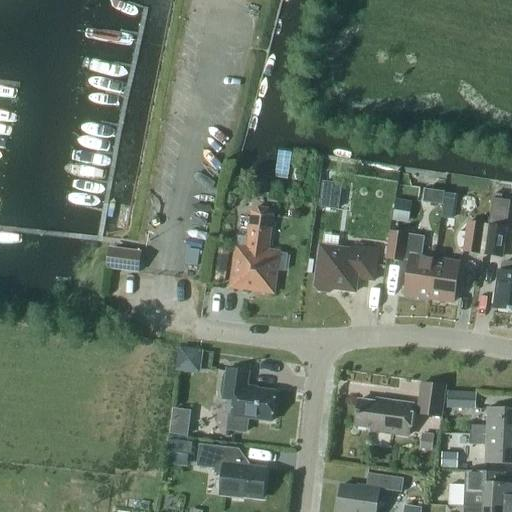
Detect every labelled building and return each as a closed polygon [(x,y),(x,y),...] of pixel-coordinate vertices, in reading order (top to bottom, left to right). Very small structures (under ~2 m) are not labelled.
[(274,177),(287,179),(291,153),(278,151),(274,177)] [(446,204),(448,192),(429,188),(427,200),(446,204)] [(511,199),(497,198),(494,223),(511,225),(511,223),(511,199)] [(407,203),(395,201),(392,221),(404,223),(407,203)] [(451,219),(453,205),(443,204),(441,218),(451,219)] [(272,293),(276,271),(284,272),(286,255),(278,254),(267,252),(271,221),(271,217),(270,213),(266,210),(258,209),(254,211),(252,214),(251,219),(247,249),(236,248),(231,287),(272,293)] [(382,218),(380,229),(390,231),(392,219),(382,218)] [(463,252),(479,255),(483,225),(468,223),(463,252)] [(485,255),(501,258),(506,228),(489,226),(485,255)] [(386,260),(403,262),(403,259),(407,234),(390,232),(386,260)] [(404,296),(429,299),(435,260),(421,258),(424,237),(407,234),(403,259),(410,260),(404,296)] [(320,246),(314,287),(318,291),(330,293),(334,290),(355,293),(357,279),(374,281),(378,251),(353,247),(349,251),(320,246)] [(107,269),(138,273),(141,253),(113,249),(111,261),(108,260),(107,269)] [(197,266),(199,250),(188,249),(185,265),(197,266)] [(214,259),(212,271),(224,273),(226,261),(214,259)] [(435,260),(429,299),(453,303),(459,264),(435,260)] [(511,263),(505,262),(502,265),(501,272),(499,272),(494,309),(511,311),(511,263)] [(187,278),(199,280),(200,271),(189,269),(187,278)] [(183,347),(180,370),(204,374),(208,350),(183,347)] [(234,397),(232,416),(229,433),(247,435),(249,419),(271,422),(275,392),(250,389),(251,388),(247,387),(249,373),(226,370),(223,395),(234,397)] [(417,415),(440,418),(445,387),(422,384),(417,415)] [(447,410),(476,410),(477,392),(447,392),(447,410)] [(358,401),(355,426),(371,428),(371,432),(408,437),(412,405),(385,402),(384,405),(358,401)] [(470,426),(469,435),(511,436),(511,409),(488,409),(487,427),(470,426)] [(186,437),(189,414),(175,412),(172,436),(186,437)] [(420,446),(432,447),(433,435),(421,434),(420,446)] [(511,436),(469,435),(469,445),(486,446),(485,464),(511,465),(511,436)] [(169,442),(167,453),(191,456),(193,444),(169,442)] [(226,475),(223,498),(240,500),(241,496),(262,499),(265,470),(232,466),(234,450),(239,451),(239,450),(199,445),(196,467),(214,469),(214,474),(226,475)] [(511,485),(501,485),(501,474),(466,472),(464,508),(483,509),(511,510),(511,485)] [(365,490),(340,486),(336,511),(376,511),(379,490),(401,493),(403,479),(380,476),(378,489),(366,488),(365,490)]
